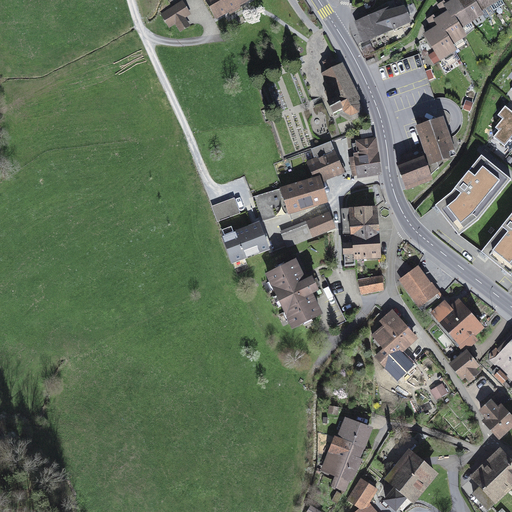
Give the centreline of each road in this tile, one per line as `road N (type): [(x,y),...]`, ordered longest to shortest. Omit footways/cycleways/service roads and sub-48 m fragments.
road 1 (residential): [(409,222),(391,254),(392,290),(482,425),(511,453)]
road 2 (secondary): [(333,22),(379,114),(389,176)]
road 3 (secondary): [(409,222),(511,307)]
